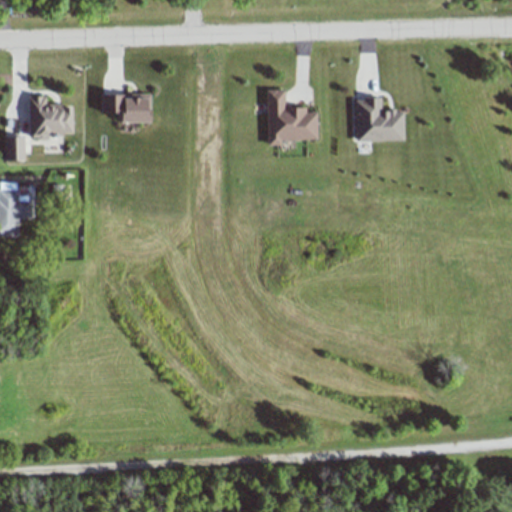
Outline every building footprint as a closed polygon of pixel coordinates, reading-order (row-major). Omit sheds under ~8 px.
[(315,112),(304,112),(304,107),(283,108),(283,89),(265,90),(266,145),(280,145),(280,140),(315,140),(315,112)] [(100,94),(99,113),(119,113),(119,122),(149,123),(149,95),(100,94)] [(71,107),(61,107),(61,104),(44,104),(44,96),(26,96),(27,137),(71,136),(71,107)] [(354,141),(402,140),(402,110),(380,111),(379,98),(353,98),(354,141)] [(3,161),(22,160),(22,136),(2,137),(3,161)] [(0,235),(16,236),(16,218),(29,219),(29,201),(16,201),(16,190),(1,189),(1,182),(0,182),(0,235)]
